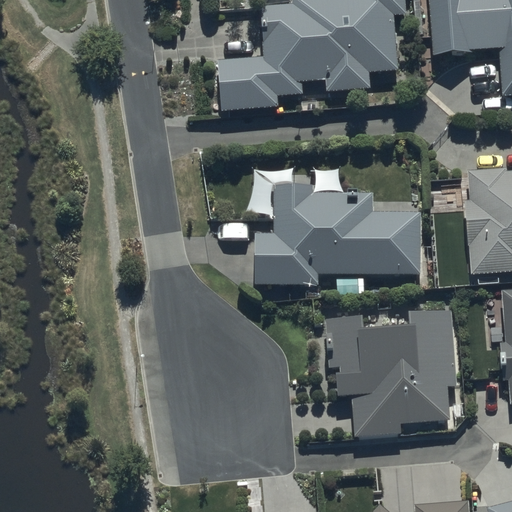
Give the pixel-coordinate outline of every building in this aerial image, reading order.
[(289,0),(290,6),(258,9),(262,60),(215,63),(219,113),(277,108),(277,100),(301,98),(300,87),(324,85),(324,94),(369,90),(367,77),(397,75),(392,19),(404,18),(402,0),(289,0)] [(511,0),(428,0),(433,59),(474,56),(474,54),(498,53),(501,98),(511,97),(511,0)] [(505,168),(467,171),(469,203),(464,203),(469,277),(511,273),(511,173),(506,174),(505,168)] [(309,189),(273,188),(272,236),(253,236),(252,286),(316,287),(316,277),(419,278),(419,214),(372,214),(372,195),(309,194),(309,189)] [(511,292),(501,293),(505,346),(498,346),(500,381),(508,380),(510,408),(511,407),(511,292)] [(406,331),(357,334),(359,378),(336,379),(337,402),(352,401),(354,441),(400,438),(399,428),(448,425),(446,390),(456,389),(452,313),(405,316),(406,331)]
